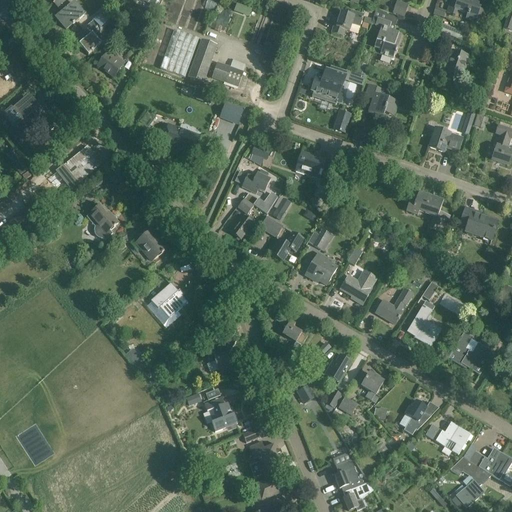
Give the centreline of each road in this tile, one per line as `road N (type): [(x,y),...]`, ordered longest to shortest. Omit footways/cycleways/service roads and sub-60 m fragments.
road 1 (residential): [(238,272),(2,6)]
road 2 (residential): [(511,429),(238,272)]
road 3 (residential): [(327,511),(242,307),(238,272)]
road 4 (residential): [(511,201),(289,127),(282,116)]
road 5 (residential): [(282,116),(314,16),(286,0)]
